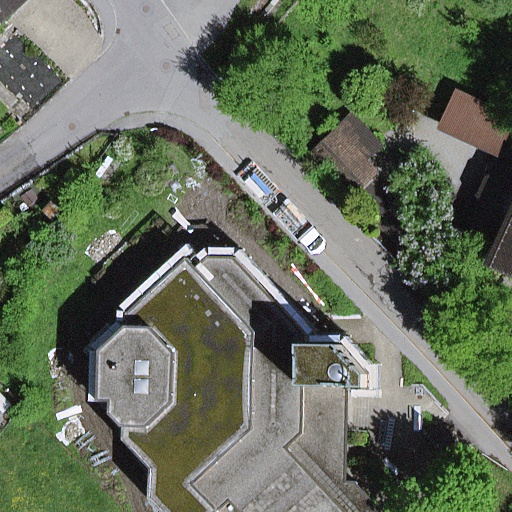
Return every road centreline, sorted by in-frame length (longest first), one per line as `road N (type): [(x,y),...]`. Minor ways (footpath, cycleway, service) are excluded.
road 1 (residential): [(511,425),(169,56)]
road 2 (residential): [(169,56),(0,172)]
